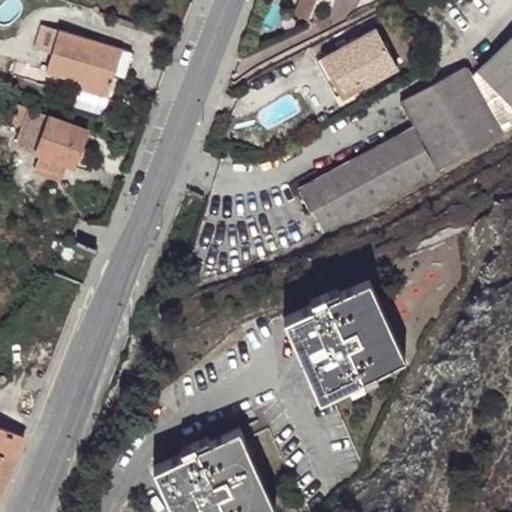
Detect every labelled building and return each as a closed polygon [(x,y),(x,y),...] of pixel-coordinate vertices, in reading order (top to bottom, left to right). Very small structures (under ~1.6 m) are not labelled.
[(374,28),(323,56),(333,74),(335,72),(345,89),(363,79),(365,83),(395,66),(374,28)] [(115,74),(123,47),(59,29),(47,71),(83,81),(111,90),(115,74)] [(511,35),(511,36),(478,68),(511,102),(511,35)] [(133,51),(123,47),(115,74),(126,77),(133,51)] [(333,74),(323,56),(317,60),(336,94),(345,89),(335,72),(333,74)] [(502,134),(465,66),(401,101),(414,126),(371,149),(299,188),(322,231),(362,210),(407,184),(502,134)] [(111,90),(83,81),(81,89),(108,97),(111,90)] [(88,128),(38,110),(26,142),(39,146),(38,150),(41,151),(36,167),(63,177),(69,162),(75,164),(88,128)] [(376,291),(370,277),(340,290),(326,296),(312,302),(283,315),(299,352),(320,342),(325,353),(304,363),(320,398),(349,386),(363,380),(377,373),(408,360),(376,291)] [(326,296),(340,290),(338,285),(324,291),(326,296)] [(312,302),(326,296),(324,291),(310,297),(312,302)] [(320,342),(299,352),(304,363),(325,353),(320,342)] [(379,379),(377,373),(363,380),(365,385),(379,379)] [(365,385),(363,380),(349,386),(351,391),(365,385)] [(0,494),(24,434),(0,425),(0,494)] [(152,466),(169,502),(189,492),(194,504),(175,511),(271,511),(276,510),(241,427),(212,440),(198,446),(184,452),(152,466)] [(195,440),(198,446),(212,440),(209,434),(195,440)] [(182,446),(184,452),(198,446),(195,440),(182,446)] [(189,492),(169,502),(173,511),(175,511),(194,504),(189,492)]
